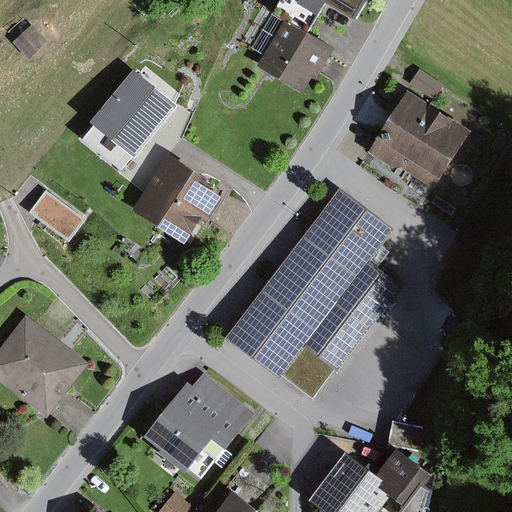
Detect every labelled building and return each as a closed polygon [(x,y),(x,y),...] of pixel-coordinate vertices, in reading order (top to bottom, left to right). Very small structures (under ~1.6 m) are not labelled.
[(376,0),(310,0),(308,4),(328,16),(336,2),(365,19),(376,0)] [(340,50),(291,21),(263,67),(309,94),(319,78),(323,80),(340,50)] [(15,44),(33,62),(44,52),(27,33),(15,44)] [(446,86),(422,70),(412,84),(437,100),(446,86)] [(144,143),(170,107),(142,87),(116,123),(144,143)] [(441,189),(478,132),(413,90),(372,153),(396,168),(404,166),(441,189)] [(191,246),(208,221),(214,225),(231,199),(207,184),(212,177),(175,153),(137,211),(191,246)] [(50,186),(35,206),(73,235),(89,214),(50,186)] [(400,230),(344,189),(234,338),(317,399),(340,368),(345,371),(407,287),(383,269),(395,253),(387,247),(400,230)] [(52,307),(46,315),(53,320),(59,312),(52,307)] [(29,316),(0,353),(0,379),(53,419),(94,364),(29,316)] [(258,414),(207,375),(198,387),(193,383),(150,438),(167,451),(165,454),(192,475),(195,471),(203,477),(219,457),(223,460),(258,414)] [(426,429),(395,422),(389,446),(421,453),(426,429)] [(381,511),(394,495),(411,507),(407,511),(427,511),(434,490),(430,487),(437,476),(402,450),(385,474),(353,451),(334,476),(326,470),(310,492),(318,498),(314,503),(324,510),(323,511),(381,511)] [(265,511),(242,492),(225,511),(265,511)] [(201,511),(177,493),(162,511),(201,511)]
